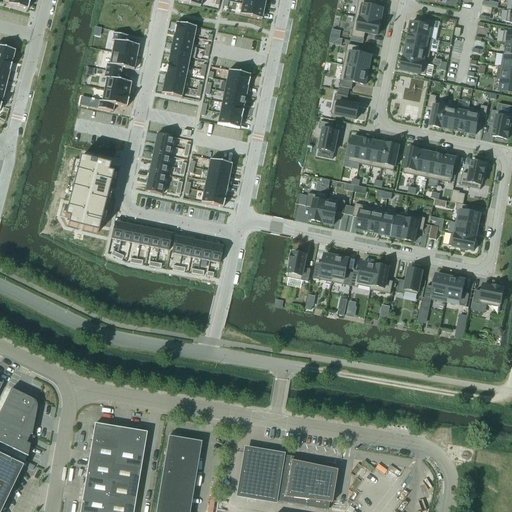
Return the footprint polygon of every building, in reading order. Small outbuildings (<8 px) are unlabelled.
[(29,0),(4,0),(3,4),(27,11),(30,0),(29,0)] [(242,0),(242,5),(264,10),(265,0),(242,0)] [(368,0),(359,0),(355,18),(380,23),(383,10),(371,7),(372,1),(368,0)] [(242,5),(239,16),(262,21),(264,10),(242,5)] [(355,18),(351,38),(364,41),(365,34),(377,37),(380,23),(355,18)] [(411,24),(408,36),(428,40),(430,28),(435,29),(437,23),(424,20),(423,26),(411,24)] [(175,24),(173,34),(194,39),(196,28),(175,24)] [(332,31),(330,38),(337,39),(339,39),(340,33),(332,31)] [(502,44),(507,45),(511,45),(511,32),(504,31),(502,44)] [(111,41),(111,42),(114,42),(111,54),(136,59),(136,57),(138,57),(140,49),(138,49),(138,47),(139,47),(127,44),(128,38),(128,37),(113,34),(113,35),(111,41)] [(173,34),(171,44),(191,49),(194,39),(173,34)] [(408,36),(406,48),(430,53),(433,41),(428,40),(408,36)] [(171,44),(169,54),(189,59),(191,49),(171,44)] [(348,45),(343,67),(368,72),(371,57),(359,55),(360,48),(348,45)] [(0,58),(12,62),(12,61),(14,52),(15,52),(0,47),(0,58)] [(403,59),(428,64),(430,53),(406,48),(403,59)] [(106,66),(105,72),(120,75),(121,69),(134,71),(134,70),(136,59),(111,54),(109,65),(106,65),(106,66)] [(169,54),(167,64),(187,69),(189,59),(169,54)] [(501,67),(501,68),(511,70),(511,57),(505,57),(505,56),(503,56),(501,67)] [(0,58),(0,69),(10,72),(12,62),(0,58)] [(425,77),(428,64),(403,59),(400,71),(425,77)] [(167,64),(165,74),(185,79),(187,69),(167,64)] [(343,67),(339,88),(352,90),(353,84),(365,86),(366,82),(368,83),(369,76),(367,75),(368,72),(343,67)] [(498,67),(496,80),(501,80),(511,82),(511,70),(501,68),(501,67),(498,67)] [(0,79),(7,82),(9,72),(10,72),(0,69),(0,79)] [(228,71),(225,83),(248,87),(250,76),(228,71)] [(104,78),(103,79),(106,80),(104,91),(128,96),(129,94),(131,95),(132,87),(130,86),(131,85),(131,84),(119,81),(120,75),(105,72),(104,78)] [(165,74),(163,84),(183,88),(185,79),(165,74)] [(511,82),(501,80),(499,92),(511,94),(511,82)] [(225,83),(223,93),(245,98),(248,87),(225,83)] [(163,84),(161,95),(181,99),(183,88),(163,84)] [(97,109),(97,110),(113,113),(114,106),(126,108),(129,96),(128,96),(104,91),(101,102),(99,102),(98,103),(99,103),(97,109)] [(223,93),(221,104),(243,108),(245,98),(223,93)] [(335,95),(331,116),(356,121),(359,107),(347,104),(348,98),(335,95)] [(433,110),(430,127),(441,130),(446,107),(435,105),(436,98),(430,96),(427,108),(433,110)] [(221,104),(219,114),(241,119),(243,108),(221,104)] [(446,107),(441,130),(442,130),(442,129),(453,131),(458,107),(446,104),(446,107)] [(458,107),(453,131),(464,134),(469,109),(458,107)] [(469,109),(464,134),(475,136),(479,119),(485,120),(487,108),(481,107),(480,111),(469,109)] [(511,115),(491,111),(488,124),(495,125),(492,138),(496,138),(496,140),(503,141),(503,140),(507,141),(511,117),(511,115)] [(219,114),(217,125),(239,130),(241,119),(219,114)] [(323,131),(319,150),(334,154),(338,133),(331,132),(333,125),(320,123),(318,130),(323,131)] [(156,135),(154,145),(171,148),(173,139),(156,135)] [(348,163),(359,165),(364,141),(353,138),(348,163)] [(364,141),(359,165),(371,168),(376,143),(364,141)] [(376,143),(371,168),(382,170),(387,145),(386,145),(376,143)] [(154,145),(152,154),(169,158),(171,148),(154,145)] [(387,145),(382,170),(394,172),(399,147),(386,145),(387,145)] [(408,149),(403,174),(415,177),(420,152),(421,152),(408,149)] [(420,152),(415,177),(427,179),(432,155),(421,152),(420,152)] [(152,154),(151,164),(167,167),(169,158),(152,154)] [(432,155),(427,179),(439,182),(444,157),(432,155)] [(444,157),(439,182),(451,184),(456,160),(444,157)] [(65,217),(64,218),(69,219),(67,226),(97,234),(101,221),(102,215),(105,202),(107,195),(110,183),(112,175),(108,174),(109,166),(79,159),(76,172),(74,178),(71,191),(69,197),(66,210),(65,217)] [(209,161),(207,172),(229,176),(231,165),(209,161)] [(462,174),(460,186),(480,191),(485,166),(472,163),(469,175),(462,174)] [(151,164),(149,173),(165,177),(167,167),(151,164)] [(207,172),(205,182),(227,187),(229,176),(207,172)] [(149,173),(147,183),(164,186),(165,177),(149,173)] [(205,182),(203,193),(225,197),(227,187),(205,182)] [(147,183),(145,192),(161,196),(164,186),(147,183)] [(453,191),(450,203),(457,205),(460,193),(453,191)] [(203,193),(200,204),(222,209),(225,197),(203,193)] [(312,209),(309,221),(321,224),(327,199),(308,195),(305,207),(312,209)] [(327,199),(321,224),(334,226),(336,214),(343,215),(345,202),(327,199)] [(356,231),(368,233),(373,209),(355,205),(353,217),(359,219),(356,231)] [(458,212),(456,223),(478,228),(480,216),(468,213),(469,207),(457,205),(456,211),(458,212)] [(373,209),(368,233),(379,235),(384,211),(373,209)] [(384,211),(379,235),(390,238),(395,213),(384,211)] [(395,213),(390,238),(402,240),(407,216),(395,213)] [(402,240),(401,241),(414,243),(417,231),(423,232),(425,219),(407,216),(402,240)] [(114,223),(110,240),(120,242),(124,225),(114,223)] [(456,223),(453,235),(475,239),(478,228),(456,223)] [(124,225),(120,242),(130,244),(133,227),(124,225)] [(133,227),(130,244),(139,246),(143,229),(133,227)] [(432,227),(429,240),(436,241),(438,229),(432,227)] [(143,229),(139,246),(149,248),(152,231),(143,229)] [(152,231),(149,248),(158,250),(162,233),(152,231)] [(162,233),(158,250),(168,252),(171,235),(162,233)] [(451,234),(448,247),(473,252),(476,239),(475,239),(453,235),(451,234)] [(175,238),(171,255),(181,257),(184,240),(175,238)] [(184,240),(181,257),(190,259),(194,242),(184,240)] [(194,242),(190,259),(200,261),(203,244),(194,242)] [(203,244),(200,261),(209,263),(213,246),(203,244)] [(213,246),(209,263),(219,265),(223,248),(213,246)] [(293,254),(287,279),(308,283),(310,271),(304,269),(306,257),(293,254)] [(315,267),(313,279),(332,283),(337,258),(334,258),(335,256),(328,255),(327,256),(324,256),(322,268),(315,267)] [(337,258),(332,283),(350,287),(353,274),(346,273),(349,261),(337,258)] [(353,274),(350,287),(358,289),(358,286),(370,289),(371,289),(375,266),(362,264),(360,276),(353,274)] [(370,289),(370,291),(390,295),(393,283),(386,281),(389,269),(375,266),(371,289),(370,289)] [(399,281),(397,294),(404,295),(404,293),(418,296),(422,273),(408,270),(406,282),(399,281)] [(427,287),(424,299),(446,304),(447,299),(446,299),(450,279),(447,278),(447,276),(440,275),(440,277),(436,276),(433,288),(427,287)] [(446,299),(447,299),(460,302),(459,307),(466,308),(469,295),(462,294),(465,282),(450,279),(446,299)] [(476,291),(473,304),(480,306),(480,304),(500,308),(504,290),(484,286),(482,293),(476,291)] [(420,311),(417,323),(426,325),(428,313),(420,311)] [(458,322),(457,330),(464,331),(465,324),(458,322)] [(0,444),(27,457),(37,410),(37,409),(37,407),(37,406),(36,405),(36,403),(35,403),(34,402),(33,401),(32,400),(11,390),(0,412),(0,444)] [(117,447),(120,429),(94,425),(91,443),(117,447)] [(143,452),(147,433),(120,429),(117,447),(143,452)] [(197,461),(197,447),(198,442),(168,437),(155,511),(186,511),(187,511),(189,511),(189,499),(189,495),(192,495),(192,482),(192,478),(194,478),(194,464),(195,460),(197,461)] [(114,465),(117,447),(91,443),(88,461),(114,465)] [(140,469),(143,452),(117,447),(114,465),(140,469)] [(328,511),(335,465),(246,450),(238,496),(328,511)] [(0,511),(23,467),(0,455),(0,511)] [(111,483),(114,465),(88,461),(85,478),(111,483)] [(137,487),(140,469),(114,465),(111,483),(137,487)] [(108,501),(111,483),(85,478),(82,496),(108,501)] [(135,505),(137,487),(111,483),(108,501),(135,505)] [(106,511),(108,501),(82,496),(79,511),(106,511)] [(133,511),(135,505),(108,501),(106,511),(133,511)]
